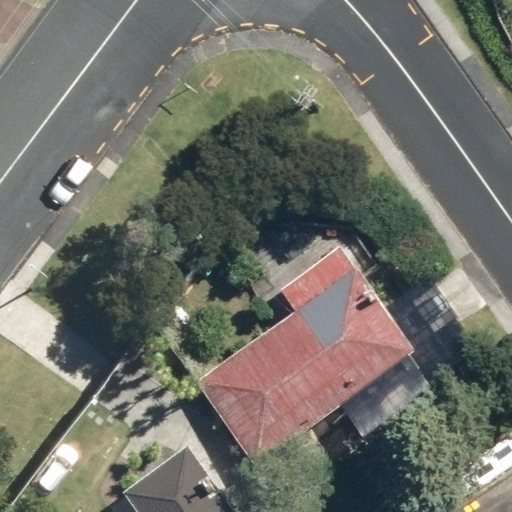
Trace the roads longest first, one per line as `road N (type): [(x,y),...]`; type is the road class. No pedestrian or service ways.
road 1 (residential): [(344,0),(511,224)]
road 2 (residential): [(137,0),(0,185)]
